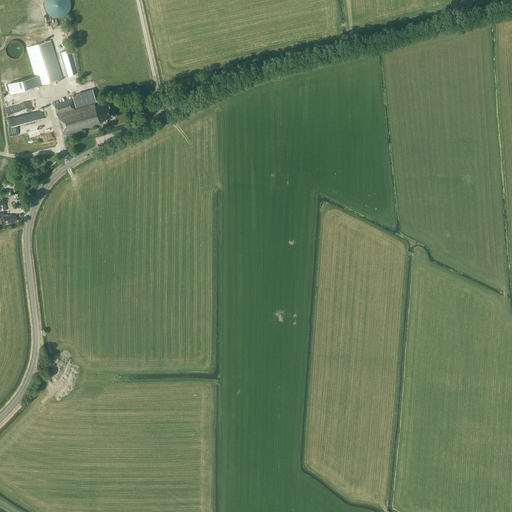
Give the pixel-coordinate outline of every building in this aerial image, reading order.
[(46,0),(47,12),(57,16),(67,16),(69,9),(69,0),(46,0)] [(62,78),(50,40),(26,47),(38,85),(62,78)] [(87,90),(73,94),(77,107),(91,103),(87,90)] [(6,106),(8,114),(26,110),(23,99),(6,103),(7,106),(6,106)] [(95,105),(94,103),(93,104),(74,109),(72,99),(54,104),(63,135),(100,124),(100,122),(106,120),(106,118),(112,117),(113,116),(112,114),(109,103),(102,105),(102,104),(95,105)] [(22,127),(10,128),(11,135),(23,134),(22,127)] [(4,215),(4,212),(0,212),(0,219),(0,221),(4,220),(5,224),(13,223),(12,221),(17,221),(16,215),(13,216),(13,214),(8,215),(8,214),(4,215)]
